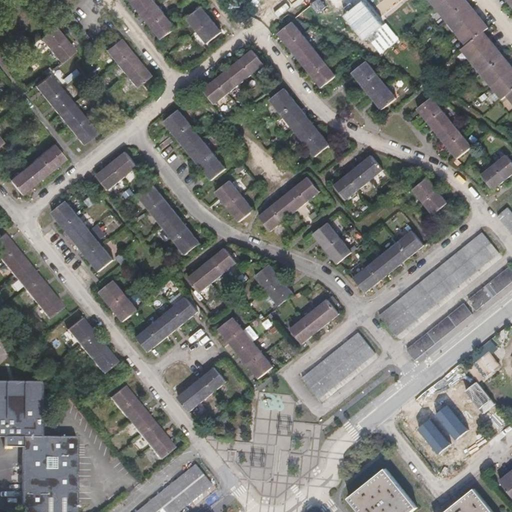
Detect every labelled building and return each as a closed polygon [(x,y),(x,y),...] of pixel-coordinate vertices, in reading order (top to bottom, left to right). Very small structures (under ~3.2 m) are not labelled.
[(176,28),(153,0),(130,0),(162,39),(176,28)] [(326,7),(320,0),(317,0),(312,4),(319,13),(326,7)] [(511,66),(484,33),(489,28),(466,0),(429,0),(467,46),(462,50),(503,100),(508,96),(511,101),(511,66)] [(222,32),(202,8),(188,19),(208,44),(222,32)] [(336,76),(293,23),(279,34),(322,87),(336,76)] [(75,52),(55,26),(40,38),(60,63),(75,52)] [(149,76),(119,39),(106,50),(136,87),(149,76)] [(253,50),(204,90),(215,104),(264,64),(253,50)] [(353,73),(383,110),(397,99),(367,61),(353,73)] [(97,133),(49,75),(35,86),(83,145),(97,133)] [(271,100),(316,157),(330,146),(285,89),(271,100)] [(472,147),(433,98),(419,110),(458,159),(472,147)] [(227,169),(179,110),(165,122),(212,181),(227,169)] [(21,194),(66,159),(54,144),(9,180),(21,194)] [(109,190),(138,166),(127,152),(97,176),(109,190)] [(347,200),(384,170),(373,156),(335,186),(347,200)] [(494,190),(511,175),(511,161),(507,156),(483,176),(494,190)] [(271,232),(321,192),(309,178),(260,217),(271,232)] [(448,204),(428,179),(414,190),(434,215),(448,204)] [(240,222),(254,210),(231,182),(217,193),(240,222)] [(201,244),(153,185),(139,196),(143,202),(187,255),(201,244)] [(114,260),(66,202),(52,213),(100,271),(114,260)] [(498,216),(511,233),(511,212),(508,208),(498,216)] [(314,235),(338,264),(352,253),(329,223),(314,235)] [(366,293),(425,246),(413,232),(355,279),(366,293)] [(500,254),(483,233),(380,316),(397,337),(500,254)] [(63,308),(4,234),(0,237),(0,258),(49,319),(63,308)] [(200,293),(237,263),(226,249),(189,279),(200,293)] [(280,306),(295,295),(271,265),(257,277),(280,306)] [(477,307),(511,282),(511,267),(470,296),(477,307)] [(138,310),(114,281),(100,292),(124,322),(138,310)] [(149,352),(198,313),(187,298),(137,338),(149,352)] [(303,344),(340,314),(329,300),(293,328),(292,330),(303,344)] [(417,361),(473,313),(463,301),(407,349),(417,361)] [(118,363),(82,318),(68,330),(103,374),(118,363)] [(274,367),(234,318),(220,330),(260,379),(274,367)] [(319,399),(376,354),(359,333),(302,379),(319,399)] [(490,352),(469,369),(479,382),(499,365),(490,352)] [(190,412),(227,382),(216,368),(179,398),(190,412)] [(22,448),(21,511),(76,511),(77,437),(41,437),(41,412),(41,382),(0,381),(0,436),(4,436),(4,447),(22,447),(22,448)] [(479,382),(467,392),(488,417),(500,407),(479,382)] [(110,398),(161,459),(175,448),(124,386),(110,398)] [(450,405),(438,415),(458,440),(470,430),(450,405)] [(432,418),(420,427),(440,452),(452,443),(432,418)] [(179,511),(213,485),(197,464),(137,511),(179,511)] [(386,469),(350,499),(360,511),(412,511),(418,507),(386,469)] [(511,472),(500,482),(511,496),(511,472)] [(493,511),(475,489),(447,511),(493,511)]
